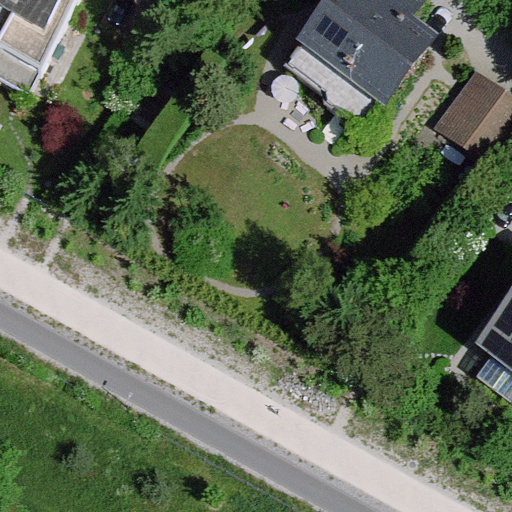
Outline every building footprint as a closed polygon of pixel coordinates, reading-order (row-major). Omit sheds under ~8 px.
[(0,0),(0,54),(30,0),(0,0)] [(83,0),(30,0),(0,54),(0,56),(43,81),(83,0)] [(383,0),(374,12),(357,0),(348,0),(313,48),(388,103),(426,52),(405,36),(420,17),(397,0),(383,0)] [(391,105),(388,103),(313,48),(311,47),(291,73),(329,101),(331,112),(362,135),(370,133),(391,105)] [(511,142),(511,108),(480,85),(444,133),(493,169),(511,142)] [(511,332),(495,354),(511,367),(511,332)]
